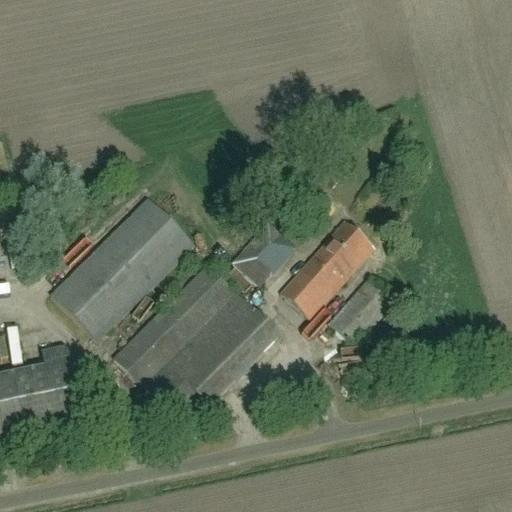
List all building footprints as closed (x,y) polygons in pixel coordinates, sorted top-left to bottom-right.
[(319,200),(326,205),(332,195),(316,184),(306,177),(300,187),(319,200)] [(97,346),(195,250),(147,202),(50,299),(97,346)] [(259,291),(295,251),(268,226),(266,228),(258,221),(251,228),(259,235),(231,266),(259,291)] [(308,323),(372,251),(342,225),(278,297),(308,323)] [(208,413),(280,342),(236,297),(207,269),(113,363),(180,429),(202,407),(208,413)] [(353,352),(392,308),(367,286),(328,329),(353,352)] [(16,340),(0,344),(0,356),(20,351),(16,340)] [(42,358),(44,371),(0,380),(0,443),(90,424),(77,364),(66,353),(42,358)] [(339,359),(340,368),(363,364),(361,355),(339,359)]
